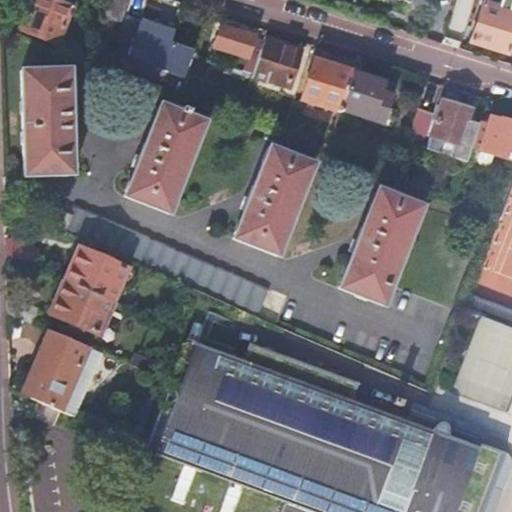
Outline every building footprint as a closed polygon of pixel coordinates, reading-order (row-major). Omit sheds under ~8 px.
[(57,0),(28,0),(18,29),(58,44),(73,6),(57,0)] [(108,0),(104,15),(117,19),(123,0),(108,0)] [(486,0),(484,0),(471,39),(509,51),(511,41),(511,8),(508,7),(510,2),(505,0),(500,0),(500,4),(486,0)] [(172,31),(124,15),(121,24),(115,41),(128,46),(126,55),(133,58),(127,77),(148,85),(155,66),(166,71),(170,62),(185,68),(192,50),(168,41),(172,31)] [(266,29),(254,25),(250,37),(252,37),(249,47),(254,48),(258,50),(259,49),(262,39),(266,29)] [(252,37),(250,37),(219,26),(212,46),(245,58),(245,56),(250,58),(254,48),(249,47),(252,37)] [(274,54),(276,48),(270,46),(271,43),(262,39),(259,49),(274,54)] [(301,99),(338,112),(339,110),(351,73),(313,61),(301,99)] [(69,69),(21,69),(24,175),(72,174),(69,69)] [(382,83),(351,73),(339,110),(380,123),(389,96),(379,93),(382,83)] [(456,146),(468,150),(476,124),(465,121),(468,110),(440,101),(429,137),(456,146)] [(160,104),(124,195),(168,213),(204,122),(188,115),(190,110),(182,107),(180,112),(160,104)] [(408,136),(423,141),(428,129),(433,114),(417,108),(408,136)] [(489,117),(478,151),(508,161),(511,148),(511,123),(501,120),(500,121),(489,117)] [(269,147),(234,238),(278,256),(313,165),(269,147)] [(377,190),(339,289),(383,306),(393,281),(421,208),(377,190)] [(210,296),(257,316),(267,293),(73,208),(70,216),(52,209),(45,224),(110,252),(189,287),(210,296)] [(35,253),(4,239),(5,256),(29,267),(35,253)] [(89,292),(111,302),(125,270),(77,249),(63,281),(89,292)] [(98,335),(111,302),(89,292),(63,281),(49,314),(98,335)] [(36,309),(6,296),(6,312),(31,322),(36,309)] [(511,403),(511,327),(482,317),(453,392),(509,413),(511,403)] [(85,351),(87,346),(47,329),(39,349),(48,353),(34,384),(80,402),(99,357),(85,351)] [(492,511),(511,463),(509,456),(506,454),(479,443),(481,436),(409,409),(408,412),(368,398),(365,406),(350,400),(357,383),(247,342),(241,359),(184,338),(142,450),(282,501),(277,511),(492,511)] [(73,417),(80,402),(34,384),(28,398),(37,402),(58,410),(73,417)] [(58,410),(37,402),(31,416),(52,424),(58,410)]
